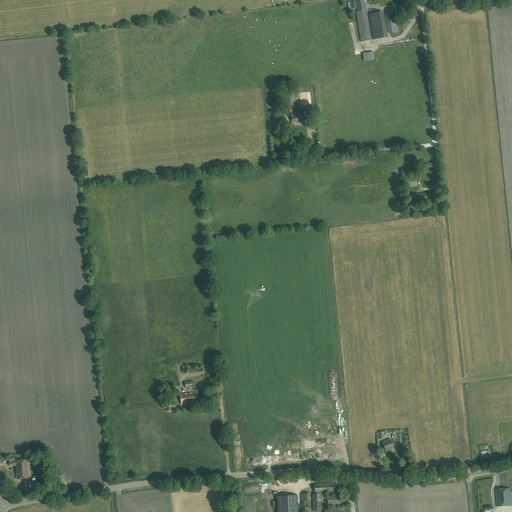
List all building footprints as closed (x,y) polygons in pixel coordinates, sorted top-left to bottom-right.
[(361,41),(371,40),(366,4),(364,5),(363,0),(355,0),(358,11),(356,11),(361,41)] [(387,33),(398,31),(397,23),(394,24),(393,12),(385,13),(386,25),(387,33)] [(373,40),(385,38),(383,27),(371,29),(373,40)] [(301,106),(311,105),(310,92),(300,93),(301,106)] [(305,114),(291,115),(292,125),(299,124),(299,123),(306,122),(305,114)] [(417,186),(416,178),(406,179),(407,188),(417,186)] [(423,201),(426,200),(426,194),(412,195),(412,203),(420,202),(423,201)] [(181,405),(198,403),(197,392),(180,394),(181,405)] [(386,451),(394,448),(390,439),(383,442),(386,451)] [(17,479),(29,478),(27,460),(9,462),(9,466),(15,465),(17,479)] [(332,484),(326,484),(314,485),(315,494),(312,494),(313,511),(321,511),(320,500),(323,500),(322,492),(326,491),(326,492),(333,492),(332,484)] [(511,489),(511,490),(511,489),(496,490),(497,507),(511,505),(511,500),(511,493),(511,489)] [(300,511),(309,511),(309,507),(309,494),(300,494),(300,511)] [(298,511),(297,495),(277,496),(277,511),(298,511)] [(341,505),(347,505),(347,496),(341,496),(327,497),(327,502),(325,502),(325,506),(327,506),(328,507),(341,507),(341,505)]
